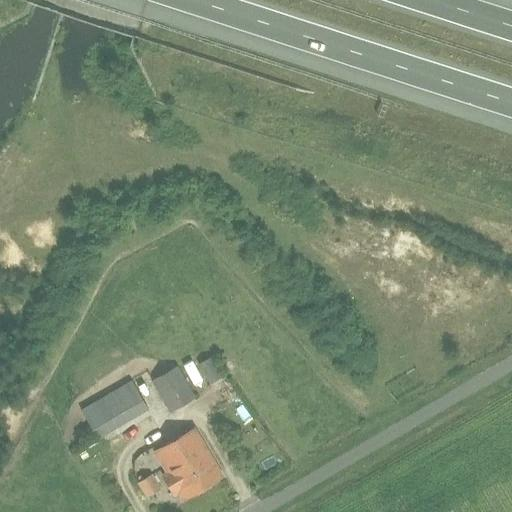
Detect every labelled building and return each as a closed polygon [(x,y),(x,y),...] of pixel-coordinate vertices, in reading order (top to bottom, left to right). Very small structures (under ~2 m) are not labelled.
[(211,357),(199,365),(210,384),(223,376),(211,357)] [(196,397),(179,366),(152,381),(169,412),(196,397)] [(132,381),(81,409),(98,439),(149,409),(132,381)] [(155,451),(168,473),(163,475),(175,495),(179,492),(184,500),(223,477),(195,428),(155,451)] [(152,474),(138,483),(147,498),(161,489),(152,474)]
